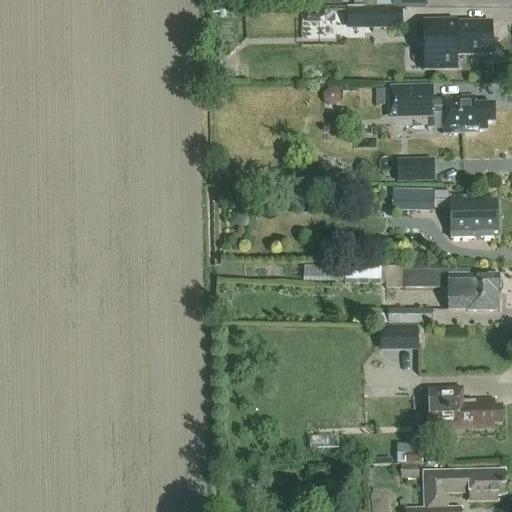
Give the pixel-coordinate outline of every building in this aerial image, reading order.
[(375,0),(375,7),(392,8),(392,9),(425,9),(425,0),(375,0)] [(402,12),(347,13),(347,29),(402,28),(402,12)] [(456,57),(493,56),(492,24),(455,24),(455,22),(423,23),(424,72),(456,71),(456,57)] [(441,99),(441,104),(433,104),(432,88),(387,89),(388,121),(433,119),(433,116),(442,116),(442,135),(478,134),(478,132),(486,131),(486,125),(494,125),(494,106),(470,107),(470,98),(441,99)] [(433,160),(397,161),(397,184),(434,183),(433,160)] [(430,214),(431,192),(391,191),(390,212),(430,214)] [(493,235),(497,235),(496,202),(486,202),(486,198),(450,199),(451,241),(493,239),(493,235)] [(383,282),(383,268),(303,268),(303,278),(345,278),(345,282),(383,282)] [(432,268),(406,268),(402,268),(402,288),(450,289),(449,311),(468,311),(468,312),(496,313),(496,295),(498,294),(498,278),(468,277),(469,269),(432,268)] [(430,326),(430,312),(387,311),(387,326),(430,326)] [(418,354),(418,327),(380,327),(380,354),(418,354)] [(494,426),(501,426),(500,407),(494,407),(493,401),(463,402),(462,389),(428,391),(429,424),(453,423),(454,432),(495,431),(494,426)] [(451,497),(471,496),(471,505),(498,505),(498,499),(506,498),(505,472),(424,473),(424,497),(451,497)]
